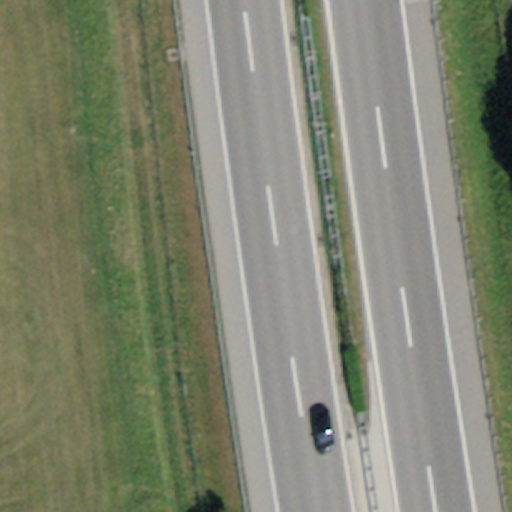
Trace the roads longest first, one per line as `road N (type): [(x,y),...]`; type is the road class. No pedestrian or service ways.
road 1 (motorway): [(248,0),(319,511)]
road 2 (motorway): [(440,511),(370,0)]
